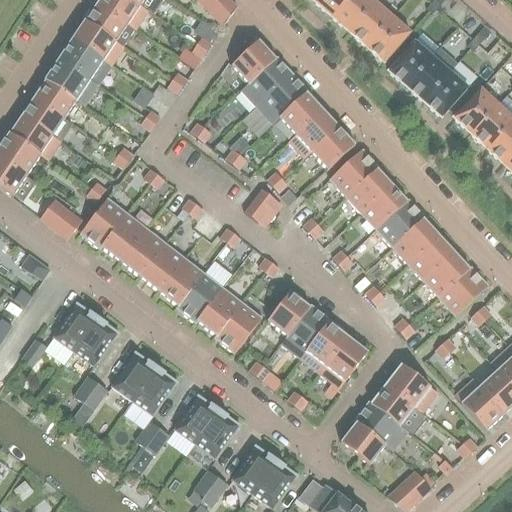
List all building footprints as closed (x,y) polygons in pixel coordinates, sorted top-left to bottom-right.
[(99,0),(96,6),(135,32),(147,14),(125,0),(99,0)] [(125,0),(147,14),(149,15),(152,17),(163,0),(125,0)] [(210,0),(202,8),(210,17),(228,0),(227,0),(210,0)] [(236,9),(228,0),(210,17),(222,30),(236,9)] [(347,0),(317,0),(313,5),(330,20),(347,0)] [(347,0),(330,20),(347,35),(374,4),(368,0),(347,0)] [(439,7),(433,2),(425,11),(431,16),(439,7)] [(374,4),(347,35),(365,50),(391,19),(374,4)] [(135,32),(96,6),(84,24),(83,23),(83,24),(122,50),(123,50),(122,49),(134,32),(134,33),(135,32)] [(391,19),(365,50),(383,66),(409,35),(391,19)] [(83,24),(71,42),(102,63),(110,69),(122,50),(83,24)] [(200,25),(196,38),(216,45),(220,32),(200,25)] [(483,29),(474,38),(480,44),(489,34),(483,29)] [(474,38),(466,48),(472,53),(480,44),(474,38)] [(201,40),(196,47),(206,54),(210,47),(201,40)] [(102,63),(71,42),(57,62),(89,83),(102,63)] [(257,43),(230,68),(247,86),(274,61),(257,43)] [(413,44),(387,74),(404,90),(431,59),(413,44)] [(201,61),(206,54),(196,47),(191,54),(201,61)] [(438,51),(431,59),(404,90),(422,105),(449,75),(456,67),(438,51)] [(240,93),(255,109),(291,76),(276,59),(274,61),(247,86),(240,93)] [(97,88),(89,83),(57,62),(44,82),(75,103),(75,104),(83,109),(97,88)] [(466,90),(449,75),(422,105),(440,121),(466,90)] [(176,76),(171,83),(181,90),(186,83),(176,76)] [(308,94),(291,76),(255,109),(271,128),(279,121),(306,96),(308,94)] [(63,121),(75,104),(75,103),(44,82),(43,83),(44,83),(32,101),(63,121)] [(176,96),(181,90),(171,83),(167,90),(176,96)] [(480,91),(452,121),(469,137),(497,107),(480,91)] [(279,121),(294,138),(322,113),(306,96),(279,121)] [(51,140),(51,139),(60,144),(71,127),(63,121),(32,101),(20,119),(51,140)] [(511,124),(511,121),(497,107),(469,137),(486,152),(511,124)] [(302,161),(310,155),(337,129),(322,113),(294,138),(287,145),(290,148),(302,161)] [(150,114),(145,121),(154,127),(159,121),(150,114)] [(60,144),(51,139),(51,140),(20,119),(8,136),(7,136),(40,158),(39,158),(47,163),(60,144)] [(149,134),(154,127),(145,121),(140,128),(149,134)] [(511,157),(511,124),(486,152),(502,168),(511,157)] [(189,135),(196,140),(203,131),(196,126),(189,135)] [(326,173),(354,148),(337,129),(310,155),(326,173)] [(210,136),(203,131),(196,140),(203,145),(210,136)] [(0,160),(26,178),(39,158),(40,158),(7,136),(0,147),(0,160)] [(122,151),(117,158),(126,165),(131,158),(122,151)] [(361,152),(328,183),(345,201),(377,172),(379,170),(361,152)] [(224,162),(231,167),(238,158),(231,153),(224,162)] [(511,157),(502,168),(511,176),(511,157)] [(121,171),(126,165),(117,158),(112,164),(121,171)] [(245,163),(238,158),(231,167),(238,172),(245,163)] [(0,190),(12,199),(26,178),(0,160),(0,190)] [(143,181),(149,187),(156,178),(150,172),(143,181)] [(377,172),(345,201),(360,217),(391,188),(377,172)] [(266,183),(272,189),(280,181),(274,175),(266,183)] [(163,183),(156,178),(149,187),(156,192),(163,183)] [(272,189),(277,195),(286,188),(280,181),(272,189)] [(96,186),(90,192),(99,199),(104,193),(96,186)] [(391,188),(360,217),(374,233),(405,203),(391,188)] [(90,192),(85,199),(94,206),(99,199),(90,192)] [(267,233),(285,212),(264,194),(246,216),(267,233)] [(99,252),(101,250),(126,217),(106,201),(79,237),(99,252)] [(181,211),(188,216),(195,207),(188,202),(181,211)] [(405,203),(374,233),(391,251),(423,222),(424,220),(407,202),(405,203)] [(41,224),(57,235),(71,217),(56,205),(41,224)] [(201,212),(195,207),(188,216),(195,221),(201,212)] [(81,224),(71,217),(57,235),(66,242),(81,224)] [(126,217),(101,250),(120,265),(146,231),(126,217)] [(302,229),(307,235),(316,228),(310,221),(302,229)] [(423,222),(391,251),(406,268),(437,237),(423,222)] [(321,234),(316,228),(307,235),(313,241),(321,234)] [(139,280),(165,246),(146,231),(120,265),(139,280)] [(219,241),(226,246),(233,237),(226,232),(219,241)] [(240,242),(233,237),(226,246),(233,251),(240,242)] [(437,237),(406,268),(422,285),(453,256),(437,237)] [(139,280),(157,294),(183,261),(165,246),(139,280)] [(331,261),(337,268),(345,260),(340,254),(331,261)] [(453,256),(422,285),(437,300),(468,271),(453,256)] [(49,273),(28,258),(21,269),(42,283),(49,273)] [(351,266),(345,260),(337,268),(342,274),(351,266)] [(157,294),(176,309),(202,275),(183,261),(157,294)] [(257,270),(264,275),(271,266),(264,261),(257,270)] [(277,271),(271,266),(264,275),(271,280),(277,271)] [(470,269),(468,271),(437,300),(454,319),(487,288),(470,269)] [(195,327),(196,324),(222,291),(202,275),(176,309),(174,311),(195,327)] [(364,297),(369,303),(378,296),(372,289),(364,297)] [(240,305),(233,299),(222,291),(196,324),(214,338),(240,305)] [(20,292),(13,302),(24,310),(31,299),(20,292)] [(289,294),(266,324),(285,339),(308,309),(289,294)] [(383,302),(378,296),(369,303),(375,309),(383,302)] [(261,321),(246,310),(240,305),(214,338),(213,340),(233,356),(261,321)] [(53,340),(72,354),(97,321),(77,306),(53,340)] [(285,339),(279,347),(299,362),(328,325),(329,323),(309,307),(308,309),(285,339)] [(482,309),(476,315),(484,323),(490,318),(482,309)] [(477,329),(484,323),(476,315),(470,321),(477,329)] [(0,321),(0,336),(4,339),(11,329),(0,321)] [(117,335),(97,321),(72,354),(92,369),(117,335)] [(393,329),(399,336),(407,328),(401,322),(393,329)] [(299,362),(318,377),(347,340),(328,325),(299,362)] [(413,334),(407,328),(399,336),(404,342),(413,334)] [(324,394),(331,399),(343,384),(344,384),(366,355),(347,340),(318,377),(330,386),(324,394)] [(31,368),(45,349),(35,341),(20,361),(31,368)] [(446,342),(440,348),(448,356),(454,350),(446,342)] [(442,362),(448,356),(440,348),(434,353),(442,362)] [(489,366),(495,373),(511,390),(511,354),(507,349),(489,366)] [(110,389),(130,404),(155,370),(135,356),(110,389)] [(248,374),(255,379),(261,371),(254,366),(248,374)] [(399,367),(399,368),(384,387),(413,410),(421,416),(436,396),(429,390),(399,367)] [(175,385),(155,370),(130,404),(150,419),(175,385)] [(268,376),(261,371),(255,379),(261,384),(268,376)] [(511,390),(495,373),(478,389),(503,417),(511,408),(511,390)] [(82,406),(96,387),(86,380),(73,399),(82,406)] [(485,434),(503,417),(478,389),(472,382),(453,399),(460,406),(485,434)] [(106,394),(96,387),(82,406),(92,413),(106,394)] [(399,428),(413,410),(384,387),(370,406),(399,428)] [(286,404),(293,409),(299,401),(292,395),(286,404)] [(173,433),(193,448),(218,414),(198,399),(173,433)] [(306,406),(299,401),(293,409),(300,414),(306,406)] [(352,424),(354,426),(384,448),(387,444),(395,450),(407,434),(399,428),(370,406),(368,404),(352,424)] [(237,429),(218,414),(193,448),(213,462),(237,429)] [(143,450),(157,431),(148,424),(134,444),(143,450)] [(368,468),(382,450),(384,448),(354,426),(339,445),(368,468)] [(168,439),(157,431),(143,450),(154,458),(168,439)] [(468,441),(462,447),(470,455),(476,450),(468,441)] [(463,461),(470,455),(462,447),(456,453),(463,461)] [(254,450),(231,483),(250,497),(277,462),(276,462),(275,463),(254,448),(253,449),(254,450)] [(143,453),(136,462),(146,468),(152,459),(143,453)] [(277,462),(250,497),(271,511),(295,479),(296,480),(296,478),(276,464),(277,462)] [(451,472),(444,463),(438,469),(445,477),(451,472)] [(202,500),(216,480),(207,473),(193,493),(202,500)] [(414,474),(405,482),(420,500),(430,491),(414,474)] [(226,487),(216,480),(202,500),(200,503),(210,510),(226,487)] [(412,508),(420,500),(405,482),(385,500),(400,511),(407,511),(412,508)] [(356,511),(325,488),(308,510),(310,511),(356,511)]
